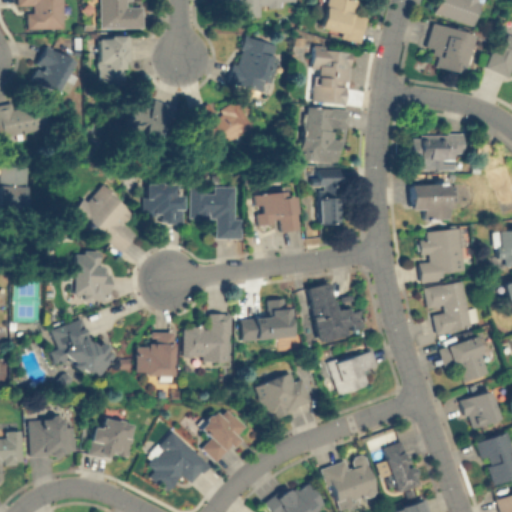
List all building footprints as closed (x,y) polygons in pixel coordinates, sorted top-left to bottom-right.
[(61,0),(61,3),(61,31),(22,31),(22,19),(31,19),(31,3),(16,3),(16,0),(61,0)] [(125,0),(125,5),(141,5),(142,26),(99,27),(98,0),(125,0)] [(254,0),(254,2),(259,2),(259,14),(230,14),(230,6),(230,3),(223,4),(223,0),(254,0)] [(366,16),(359,42),(336,36),(337,31),(318,26),(325,0),(354,0),(351,12),(366,16)] [(476,0),(475,4),(493,9),(486,30),(432,13),(436,0),(476,0)] [(471,30),(460,74),(435,68),(440,50),(423,46),(429,20),(471,30)] [(511,34),(511,69),(508,68),(503,79),(480,68),(488,50),(496,54),(506,32),(511,34)] [(277,56),(270,83),(261,80),(258,90),(229,82),(241,33),(273,41),(270,54),(277,56)] [(131,35),(131,61),(123,61),(123,69),(96,68),(96,35),(131,35)] [(352,49),(347,81),(341,80),(340,86),(346,87),(343,106),(313,101),(318,69),(306,67),(310,42),(352,49)] [(73,61),(54,96),(32,84),(37,74),(28,69),(42,43),(73,61)] [(152,99),(172,106),(157,143),(122,129),(134,100),(150,106),(152,99)] [(234,99),(251,125),(212,150),(189,114),(207,103),(215,116),(222,112),(219,108),(234,99)] [(0,102),(8,101),(10,110),(43,102),(49,126),(43,128),(45,136),(34,138),(32,129),(0,136),(0,102)] [(346,110),(345,128),(330,127),(329,138),(339,139),(337,161),(300,158),(305,106),(346,110)] [(460,132),(461,153),(453,153),(453,160),(442,160),(442,168),(417,169),(416,161),(410,161),(410,137),(417,137),(417,135),(444,134),(444,132),(460,132)] [(22,166),(0,165),(0,209),(21,210),(22,166)] [(340,167),(340,185),(314,184),(314,167),(340,167)] [(233,182),(233,221),(241,221),(241,241),(215,241),(215,211),(202,211),(202,218),(187,218),(187,190),(214,190),(214,182),(233,182)] [(445,182),(447,217),(422,218),(421,209),(409,210),(407,183),(445,182)] [(179,193),(179,222),(158,221),(158,215),(140,215),(140,183),(168,183),(168,193),(179,193)] [(101,184),(132,209),(119,225),(131,234),(118,250),(66,207),(79,190),(89,198),(101,184)] [(339,188),(339,225),(316,225),(316,188),(339,188)] [(289,191),(290,229),(276,229),(276,217),(271,217),(271,228),(252,228),(251,192),(289,191)] [(458,227),(463,269),(436,272),(437,279),(419,281),(416,262),(426,261),(426,253),(418,254),(416,240),(424,239),(423,231),(458,227)] [(495,257),(492,232),(511,229),(511,266),(504,267),(503,256),(495,257)] [(112,272),(111,294),(101,293),(101,300),(79,300),(79,295),(69,294),(70,251),(101,251),(101,272),(112,272)] [(325,278),(334,308),(348,304),(349,310),(360,307),(366,328),(353,332),(350,321),(339,324),(342,334),(317,341),(301,285),(325,278)] [(511,314),(509,315),(500,282),(511,278),(511,314)] [(459,280),(470,325),(435,333),(430,314),(443,311),(441,303),(425,306),(421,289),(459,280)] [(290,335),(236,338),(235,320),(269,317),(268,308),(289,307),(290,335)] [(231,314),(227,360),(202,358),(203,353),(183,351),(185,326),(199,328),(201,311),(231,314)] [(106,351),(113,355),(100,377),(66,356),(53,362),(46,349),(54,344),(46,328),(79,316),(85,338),(107,344),(106,351)] [(173,330),(173,377),(144,378),(144,372),(130,372),(130,343),(144,343),(144,330),(173,330)] [(474,334),(487,371),(460,381),(453,362),(443,365),(437,348),(474,334)] [(367,386),(334,396),(322,358),(371,343),(379,370),(363,375),(367,386)] [(288,371),(292,380),(302,377),(309,399),(278,409),(279,414),(260,420),(249,383),(288,371)] [(52,382),(60,373),(69,380),(61,389),(52,382)] [(222,395),(222,385),(233,385),(233,395),(222,395)] [(486,388),(496,419),(471,427),(467,414),(459,416),(454,398),(486,388)] [(239,441),(217,466),(196,449),(204,440),(191,429),(217,399),(244,423),(233,436),(239,441)] [(132,421),(129,435),(134,436),(129,458),(111,454),(109,461),(82,455),(88,426),(97,428),(100,414),(132,421)] [(61,417),(61,426),(74,425),(75,449),(58,450),(58,455),(26,457),(24,419),(61,417)] [(21,428),(21,460),(18,460),(18,468),(1,468),(1,460),(0,460),(0,435),(2,435),(2,428),(21,428)] [(206,465),(187,485),(179,477),(163,494),(146,478),(153,471),(146,464),(152,457),(146,451),(169,428),(206,465)] [(505,430),(511,450),(511,475),(491,483),(485,466),(489,465),(485,455),(480,457),(474,441),(505,430)] [(397,442),(406,469),(413,467),(418,483),(392,492),(377,449),(397,442)] [(359,455),(372,491),(355,497),(357,503),(337,510),(328,484),(323,486),(316,466),(339,458),(344,471),(354,467),(351,458),(359,455)] [(306,480),(324,503),(312,511),(267,511),(260,502),(285,483),(291,491),(306,480)] [(511,511),(508,511),(505,511),(498,511),(493,498),(511,491),(511,511)] [(384,511),(384,510),(424,494),(430,511),(384,511)]
